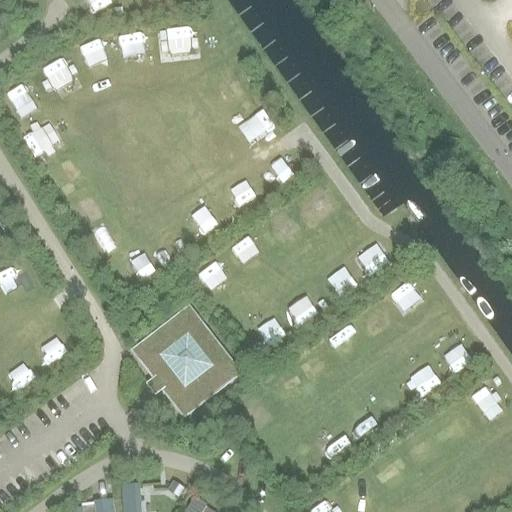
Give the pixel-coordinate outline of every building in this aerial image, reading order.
[(193,56),(192,32),(162,33),(162,57),(193,56)] [(64,62),(45,74),(59,94),(77,82),(64,62)] [(44,128),(25,141),(40,163),(59,149),(44,128)] [(324,188),(298,203),(311,225),(337,210),(324,188)] [(380,249),(362,261),(374,280),(392,269),(380,249)] [(151,254),(129,263),(137,285),(160,276),(151,254)] [(189,311),(134,355),(185,420),(240,376),(189,311)] [(173,483),(168,492),(179,499),(184,490),(173,483)] [(141,511),(139,487),(122,489),(123,511),(141,511)] [(211,511),(206,509),(207,507),(195,498),(185,511),(211,511)] [(90,511),(119,511),(119,503),(90,505),(90,511)]
